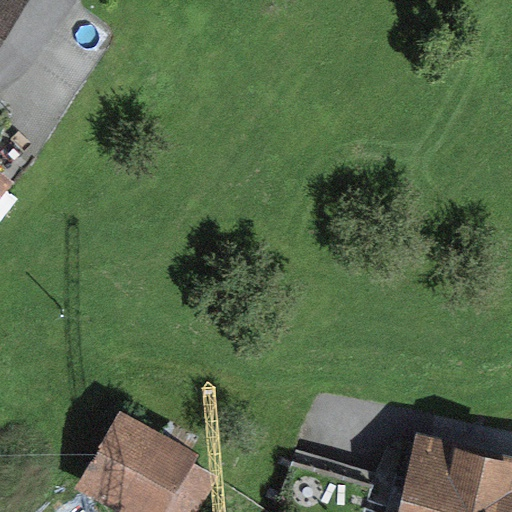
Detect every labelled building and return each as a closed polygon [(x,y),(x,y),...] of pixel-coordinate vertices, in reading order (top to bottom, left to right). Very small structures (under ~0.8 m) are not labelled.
[(0,0),(0,20),(13,0),(0,0)] [(0,186),(16,167),(0,154),(0,186)] [(200,452),(120,409),(76,489),(116,511),(196,511),(216,477),(193,465),(200,452)] [(482,511),(494,463),(419,445),(404,511),(482,511)] [(511,511),(511,466),(494,463),(482,511),(511,511)]
